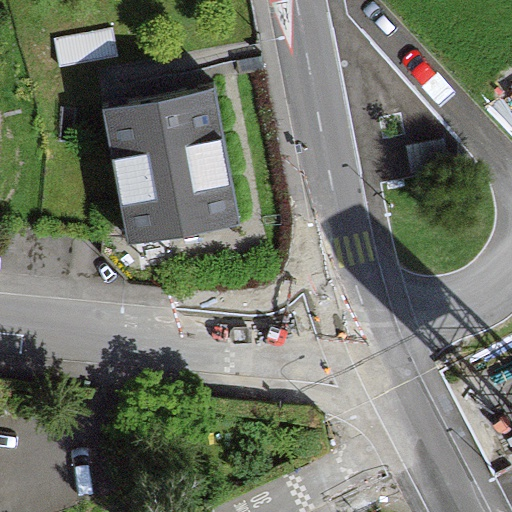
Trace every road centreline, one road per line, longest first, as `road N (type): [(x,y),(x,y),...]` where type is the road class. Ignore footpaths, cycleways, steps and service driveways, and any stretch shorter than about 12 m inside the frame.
road 1 (residential): [(373,343),(281,351),(0,327)]
road 2 (residential): [(297,0),(354,275)]
road 3 (residential): [(422,439),(268,511)]
road 4 (residential): [(511,281),(459,300),(388,290),(354,275)]
